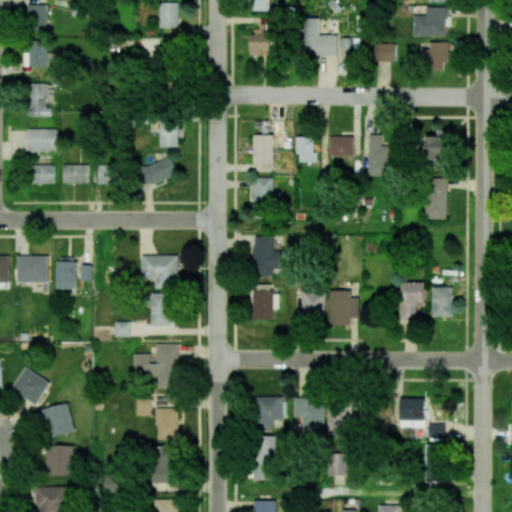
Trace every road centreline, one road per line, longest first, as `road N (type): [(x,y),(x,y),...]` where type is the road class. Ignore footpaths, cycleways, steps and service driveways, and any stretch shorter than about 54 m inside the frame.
road 1 (residential): [(482,511),(486,0)]
road 2 (residential): [(217,511),(217,0)]
road 3 (residential): [(217,95),(511,97)]
road 4 (residential): [(217,359),(511,361)]
road 5 (residential): [(0,219),(217,220)]
